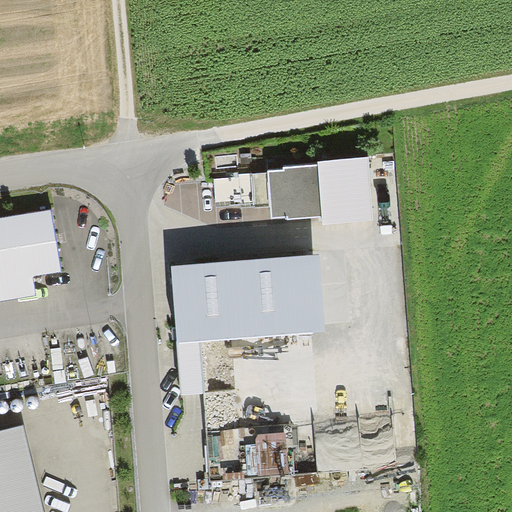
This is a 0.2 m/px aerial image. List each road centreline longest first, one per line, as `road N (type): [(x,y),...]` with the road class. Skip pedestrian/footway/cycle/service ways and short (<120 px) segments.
road 1 (track): [(118,0),(127,115),(122,154),(511,88)]
road 2 (residential): [(0,175),(122,154),(155,511)]
